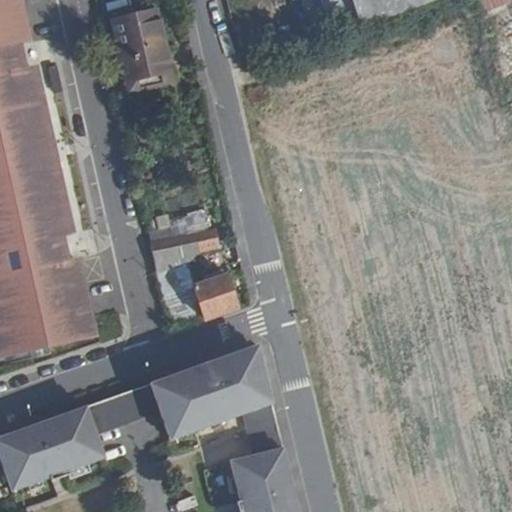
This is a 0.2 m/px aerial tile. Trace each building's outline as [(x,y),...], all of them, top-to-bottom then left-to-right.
[(354,0),(364,26),(435,0),(354,0)] [(29,39),(23,11),(18,12),(16,4),(12,5),(6,6),(0,7),(0,361),(36,354),(58,349),(76,346),(90,343),(84,316),(89,315),(84,289),(78,290),(73,264),(59,266),(55,242),(67,240),(58,195),(63,194),(58,167),(52,167),(42,122),(47,121),(41,94),(36,95),(34,88),(30,73),(24,74),(18,75),(13,52),(18,51),(24,49),(26,49),(25,41),(29,39)] [(170,74),(156,14),(113,24),(127,84),(170,74)] [(189,265),(202,253),(218,249),(214,231),(148,246),(154,273),(189,265)] [(237,310),(226,277),(190,289),(202,322),(237,310)] [(52,471),(66,467),(69,472),(107,459),(101,439),(164,417),(173,441),(243,417),(255,457),(232,462),(242,502),(247,501),(249,511),(299,511),(261,347),(0,440),(0,476),(8,473),(15,492),(54,478),(52,471)]
